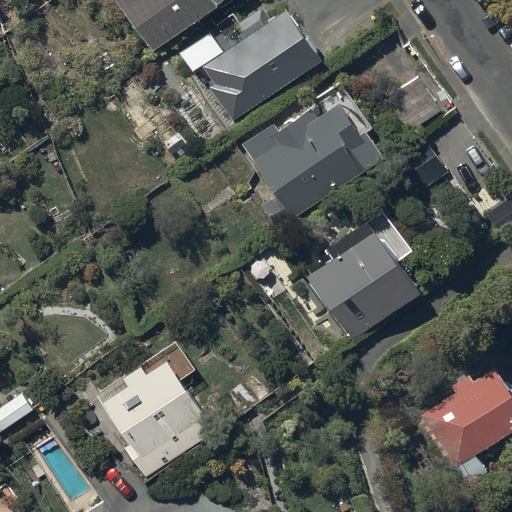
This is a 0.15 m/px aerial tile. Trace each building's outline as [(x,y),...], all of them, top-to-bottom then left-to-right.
[(130,0),(156,36),(206,0),(130,0)] [(210,81),(233,116),(328,46),(294,0),(280,0),(270,8),(264,0),(241,18),(247,26),(203,58),(216,77),(210,81)] [(275,109),(236,136),(272,187),(256,198),(276,226),(338,183),(334,176),(386,140),(369,116),(372,114),(340,68),(314,86),(318,92),(315,94),(313,91),(279,114),(275,109)] [(405,129),(441,106),(418,70),(382,94),(405,129)] [(511,224),(511,188),(473,221),(491,242),(511,224)] [(304,268),(353,330),(427,272),(404,243),(414,234),(387,200),(378,199),(373,203),(368,198),(324,233),(333,244),(304,268)] [(125,442),(147,473),(227,418),(188,363),(200,355),(179,325),(95,383),(132,437),(125,442)] [(477,445),(511,417),(511,370),(495,348),(475,364),(470,358),(466,361),(464,358),(439,378),(446,386),(416,410),(437,437),(430,443),(465,486),(492,464),(477,445)] [(38,399),(25,383),(0,402),(0,419),(5,425),(38,399)] [(106,494),(80,511),(113,511),(117,510),(106,494)]
